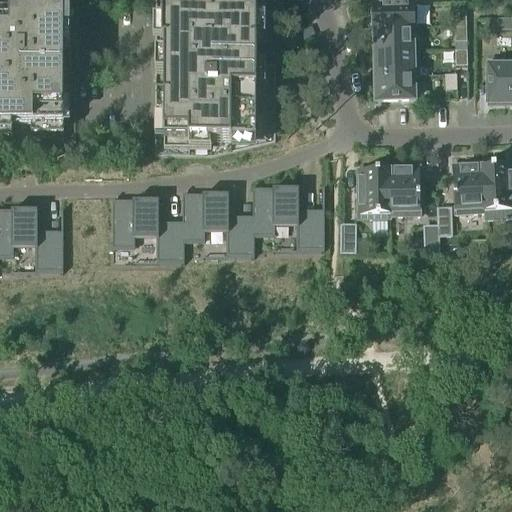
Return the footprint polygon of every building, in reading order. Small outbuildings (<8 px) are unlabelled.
[(155,0),(155,161),(212,161),(275,146),(275,66),(256,66),(257,11),(224,11),(223,0),(155,0)] [(76,43),(76,6),(0,6),(0,145),(75,146),(76,110),(76,43)] [(372,32),(374,32),(414,31),(414,7),(372,8),(372,32)] [(466,14),(454,14),(454,30),(466,30),(466,14)] [(511,21),(497,22),(497,34),(511,33),(511,21)] [(311,28),(299,33),(303,43),(315,39),(311,28)] [(466,30),(454,30),(455,46),(466,45),(466,30)] [(372,41),(373,56),(412,56),(412,54),(412,39),(417,39),(417,31),(414,31),(374,32),(374,33),(375,41),(372,41)] [(467,53),(455,54),(455,70),(467,70),(467,53)] [(412,56),(373,56),(373,71),(375,71),(375,80),(413,80),(417,80),(417,56),(412,56)] [(511,65),(489,65),(488,110),(504,110),(504,108),(511,107),(511,65)] [(456,78),(444,78),(445,94),(457,94),(456,78)] [(413,80),(375,80),(375,89),(373,89),(373,104),(413,104),(413,80)] [(472,171),(472,168),(452,169),(455,222),(485,220),(482,170),(472,171)] [(486,228),(511,226),(511,168),(482,170),(485,220),(486,228)] [(398,174),(388,174),(388,222),(419,221),(418,171),(398,171),(398,174)] [(388,174),(357,175),(358,225),(386,225),(386,222),(388,222),(388,174)] [(324,215),(324,193),(322,193),(321,215),(297,215),(298,191),(295,191),(295,193),(255,193),(255,191),(252,191),(252,221),(252,231),(254,231),(254,240),(274,240),(274,229),(296,229),(296,235),(296,256),(324,256),(324,217),(326,217),(326,215),(324,215)] [(254,240),(254,231),(252,231),(252,221),(228,221),(228,197),(225,197),(225,199),(185,198),(185,197),(182,197),(182,227),(182,236),(184,236),(184,246),(204,246),(204,235),(226,235),(226,241),(226,262),(254,262),(254,256),(254,240)] [(184,246),(184,236),(182,236),(182,227),(158,227),(158,203),(155,203),(155,205),(115,205),(115,203),(112,203),(112,255),(115,255),(115,253),(133,253),(133,241),(156,241),(156,247),(156,268),(184,268),(184,262),(184,246)] [(452,211),(437,212),(437,242),(452,241),(452,211)] [(63,236),(63,214),(60,214),(60,236),(36,236),(37,212),(34,212),(34,214),(0,213),(0,261),(12,262),(12,250),(35,250),(35,256),(35,278),(63,278),(63,238),(65,238),(65,236),(63,236)] [(343,230),(342,258),(354,258),(355,230),(343,230)] [(437,231),(421,231),(422,261),(438,260),(437,231)]
